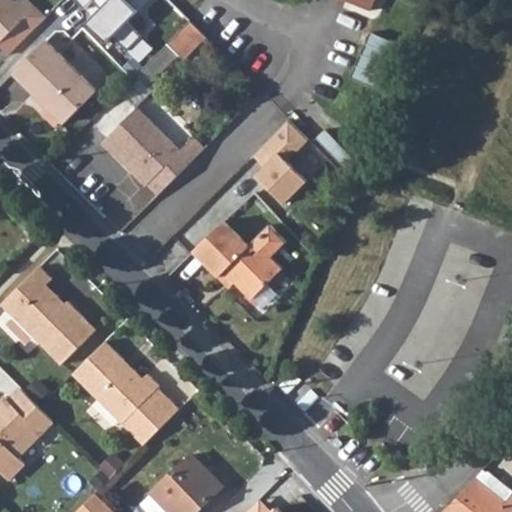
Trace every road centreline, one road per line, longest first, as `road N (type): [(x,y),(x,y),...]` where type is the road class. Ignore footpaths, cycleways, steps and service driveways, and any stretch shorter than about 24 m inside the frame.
road 1 (residential): [(358,511),(0,146)]
road 2 (unclassified): [(398,511),(466,465),(511,411)]
